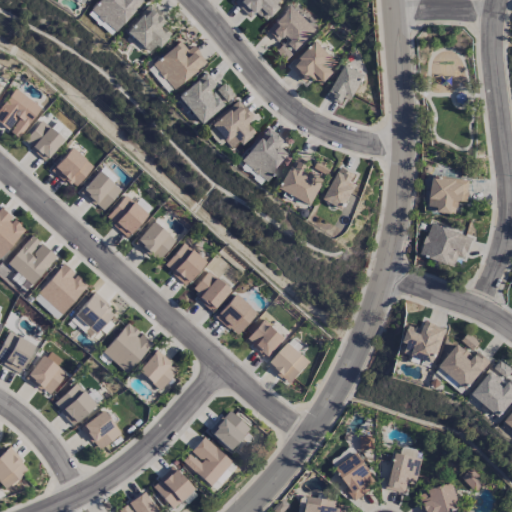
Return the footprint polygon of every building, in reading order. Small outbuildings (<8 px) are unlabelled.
[(143,0),(142,0),(97,0),(86,13),(110,36),(143,0)] [(248,17),(254,11),(263,20),(280,0),(234,0),(232,2),(248,17)] [(149,54),(169,33),(160,25),(165,19),(149,3),(124,31),(149,54)] [(281,37),(295,51),(317,31),(291,4),(264,30),(276,42),(281,37)] [(173,90),(205,61),(191,45),(186,50),(178,40),(151,65),(173,90)] [(339,65),(316,40),(289,66),(304,82),(311,75),(320,84),(339,65)] [(292,53),(280,43),(274,51),(286,61),(292,53)] [(341,104),(344,97),(350,101),(365,75),(344,64),(327,97),(341,104)] [(39,105),(12,88),(0,106),(0,124),(9,130),(7,132),(18,139),(39,105)] [(455,95),(460,91),(466,93),(467,99),(462,104),(456,101),(455,95)] [(245,121),(251,117),(240,101),(204,127),(218,146),(224,141),(230,149),(253,133),(245,121)] [(21,140),(43,160),(62,140),(41,120),(21,140)] [(265,182),(288,153),(279,147),(284,141),(266,127),(239,161),(265,182)] [(71,189),(92,167),(70,147),(50,169),(71,189)] [(280,189),(311,205),(325,179),(306,169),(309,162),(297,156),(280,189)] [(313,170),(327,175),(331,165),(317,159),(313,170)] [(354,174),(340,167),(323,199),(343,209),(356,184),(350,181),(354,174)] [(100,211),(119,190),(98,171),(79,192),(100,211)] [(455,214),(457,201),(466,202),(469,181),(432,176),(428,206),(437,207),(437,212),(455,214)] [(146,215),(124,195),(104,217),(125,237),(146,215)] [(0,207),(0,254),(23,230),(0,208),(0,207)] [(175,242),(152,221),(134,241),(157,262),(175,242)] [(472,237),(430,224),(420,255),(454,266),(457,256),(465,259),(472,237)] [(39,243),(30,235),(5,263),(29,285),(54,257),(39,243)] [(183,285),(204,262),(183,243),(162,266),(183,285)] [(59,314),(86,286),(62,264),(35,292),(59,314)] [(210,311),(229,291),(207,271),(189,291),(210,311)] [(89,293),(72,317),(99,336),(116,312),(89,293)] [(236,336),(255,312),(232,294),(213,317),(236,336)] [(266,359),(285,338),(263,318),(244,339),(266,359)] [(442,326),(424,322),(423,328),(406,325),(400,349),(411,351),(410,358),(417,360),(417,364),(433,367),(442,326)] [(150,344),(127,323),(100,351),(123,373),(150,344)] [(32,343),(5,332),(0,345),(0,364),(21,372),(32,343)] [(473,350),(479,342),(467,332),(460,341),(473,350)] [(268,365),(289,384),(309,362),(288,342),(268,365)] [(474,357),(457,343),(438,367),(467,389),(488,361),(477,353),(474,357)] [(61,359),(45,349),(26,381),(50,395),(64,372),(56,367),(61,359)] [(136,371),(157,390),(175,370),(154,351),(136,371)] [(472,395),(500,417),(511,401),(511,379),(508,377),(511,371),(511,369),(500,360),(472,395)] [(72,426),(94,405),(74,383),(52,404),(72,426)] [(207,431),(228,450),(248,429),(227,409),(207,431)] [(79,427),(97,451),(119,434),(101,411),(79,427)] [(372,450),(372,436),(364,436),(364,442),(360,442),(361,450),(372,450)] [(188,452),(188,453),(181,461),(208,486),(229,462),(202,437),(188,452)] [(26,469),(7,447),(0,452),(0,484),(4,489),(26,469)] [(415,485),(421,458),(394,452),(386,489),(405,493),(407,483),(415,485)] [(377,485),(357,453),(334,468),(354,500),(377,485)] [(209,486),(213,490),(235,467),(230,463),(209,486)] [(171,509),(192,489),(171,466),(150,486),(171,509)] [(483,483),(471,469),(461,476),(473,491),(483,483)] [(442,511),(459,507),(452,483),(418,493),(422,511),(442,511)]
